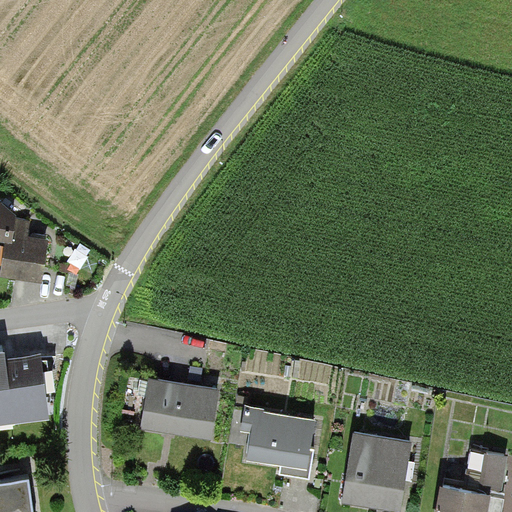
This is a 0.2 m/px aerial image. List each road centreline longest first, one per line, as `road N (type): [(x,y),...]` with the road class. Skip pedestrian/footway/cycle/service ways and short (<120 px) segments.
road 1 (residential): [(331,0),(150,229),(101,315)]
road 2 (residential): [(101,315),(82,390),(88,505)]
road 3 (residential): [(88,505),(119,499),(237,511)]
